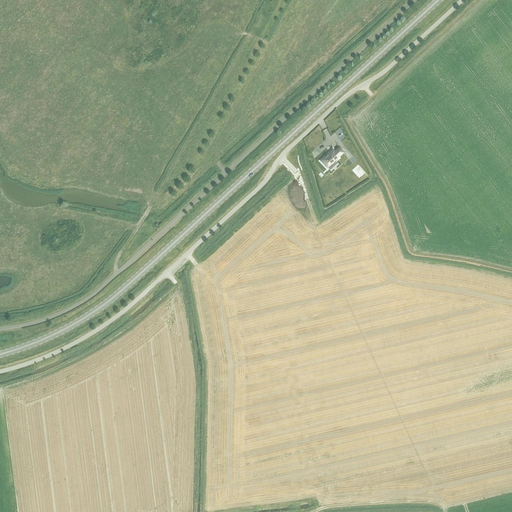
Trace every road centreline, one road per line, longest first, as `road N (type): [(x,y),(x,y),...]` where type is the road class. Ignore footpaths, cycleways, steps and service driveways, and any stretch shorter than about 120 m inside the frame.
road 1 (unclassified): [(0,371),(61,349),(117,316),(265,181),(284,152),(464,0)]
road 2 (secondary): [(0,355),(74,325),(122,290),(440,0)]
road 3 (track): [(116,274),(116,259),(264,0)]
road 4 (unclassified): [(0,329),(89,298),(227,172)]
